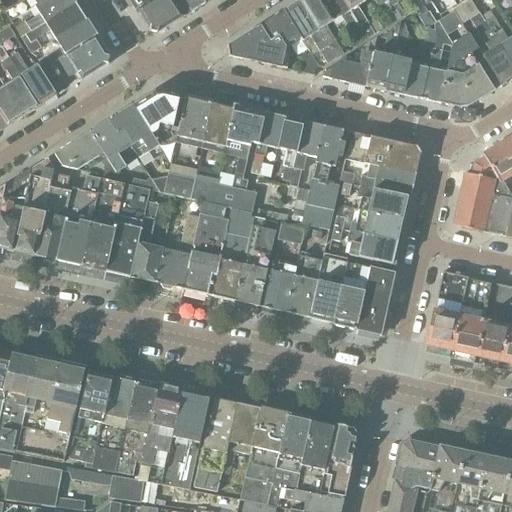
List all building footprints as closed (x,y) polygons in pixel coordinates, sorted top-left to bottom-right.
[(32,0),(36,6),(45,0),(8,0),(0,5),(0,17),(28,0),(32,0)] [(31,32),(75,5),(72,0),(45,0),(36,6),(34,7),(40,15),(25,24),(24,21),(13,28),(20,39),(31,32)] [(129,0),(136,12),(156,0),(129,0)] [(150,33),(157,35),(204,5),(201,0),(156,0),(136,12),(150,33)] [(303,0),(300,2),(336,60),(343,55),(326,26),(332,22),(318,0),(303,0)] [(358,28),(340,0),(318,0),(332,22),(340,17),(353,39),(346,44),(348,47),(353,49),(358,45),(358,44),(365,40),(358,28)] [(364,2),(362,0),(340,0),(358,28),(365,40),(381,30),(374,18),(366,23),(357,7),(364,2)] [(390,8),(384,0),(362,0),(364,2),(367,0),(373,0),(382,13),(389,26),(398,21),(390,8)] [(384,0),(390,8),(398,21),(404,16),(396,4),(398,3),(396,0),(384,0)] [(406,0),(418,18),(427,13),(418,0),(406,0)] [(283,12),(284,12),(301,39),(302,41),(309,37),(328,65),(336,60),(300,2),(299,2),(287,10),(287,9),(283,12)] [(55,39),(85,20),(75,5),(31,32),(20,39),(30,55),(41,48),(36,40),(50,31),(55,39)] [(511,38),(507,41),(489,11),(480,16),(491,34),(511,68),(511,38)] [(278,37),(285,48),(301,39),(284,12),(260,27),(269,42),(278,37)] [(511,79),(511,68),(491,34),(480,16),(478,14),(468,20),(489,51),(481,56),(500,87),(511,81),(511,80),(511,79)] [(65,56),(96,37),(85,20),(55,39),(65,56)] [(390,93),(403,96),(411,61),(401,59),(407,35),(402,21),(399,23),(384,92),(390,93)] [(427,101),(439,104),(446,69),(437,67),(442,45),(451,47),(451,45),(437,22),(433,24),(434,38),(432,49),(420,100),(425,101),(427,101)] [(374,53),(373,55),(366,88),(379,91),(384,92),(399,23),(378,36),(379,38),(387,40),(384,55),(374,53)] [(260,27),(227,47),(229,57),(281,69),(285,48),(278,37),(269,42),(260,27)] [(9,28),(0,33),(0,43),(0,44),(14,36),(9,28)] [(465,108),(493,91),(477,66),(460,76),(450,74),(452,64),(477,49),(468,36),(451,46),(446,69),(439,104),(460,109),(465,108)] [(59,95),(107,65),(109,58),(96,37),(65,56),(73,68),(65,73),(67,78),(64,80),(53,63),(43,69),(59,95)] [(411,61),(403,96),(415,98),(415,99),(420,100),(432,49),(434,38),(426,37),(420,64),(411,61)] [(366,88),(373,55),(374,53),(377,38),(357,50),(360,52),(358,62),(345,59),(323,72),(322,78),(366,88)] [(39,107),(56,97),(37,67),(29,72),(18,54),(10,59),(39,107)] [(299,58),(302,62),(314,70),(318,68),(310,54),(299,58)] [(39,107),(10,59),(1,64),(13,82),(4,88),(23,118),(39,107)] [(302,62),(300,73),(313,76),(314,70),(302,62)] [(23,118),(4,88),(0,90),(0,118),(6,128),(23,118)] [(155,92),(133,105),(151,134),(164,126),(178,128),(185,99),(179,97),(180,94),(163,91),(155,92)] [(185,98),(185,99),(178,128),(176,135),(175,143),(197,148),(201,148),(203,141),(211,104),(197,101),(198,98),(188,96),(187,99),(185,98)] [(225,146),(227,141),(234,109),(232,109),(230,105),(224,104),(221,107),(211,104),(203,141),(201,148),(224,154),(225,146)] [(133,105),(108,121),(117,136),(124,131),(133,146),(142,141),(149,152),(158,146),(151,134),(133,105)] [(242,180),(247,157),(258,112),(234,106),(234,109),(227,141),(240,144),(230,188),(244,191),(247,181),(242,180)] [(278,148),(284,118),(264,113),(255,154),(265,156),(268,146),(278,148)] [(294,163),(304,122),(284,118),(278,148),(287,150),(281,181),(289,183),(294,163)] [(108,121),(90,132),(104,154),(116,173),(126,167),(118,155),(133,146),(124,131),(117,136),(108,121)] [(316,157),(323,127),(304,122),(294,163),(289,183),(289,186),(297,188),(300,171),(303,172),(306,155),(316,157)] [(341,158),(347,132),(323,126),(323,127),(316,157),(309,191),(303,212),(303,213),(301,223),(300,225),(329,231),(339,186),(327,184),(331,168),(335,168),(337,157),(341,158)] [(78,171),(104,154),(90,132),(54,155),(62,168),(78,171)] [(415,176),(420,154),(415,148),(350,133),(344,160),(370,166),(415,176)] [(501,181),(511,174),(511,146),(508,140),(483,155),(484,158),(473,165),(471,175),(464,174),(453,226),(506,238),(511,209),(511,197),(509,194),(501,181)] [(50,187),(53,173),(53,171),(47,160),(31,170),(12,252),(34,256),(50,187)] [(189,200),(196,170),(189,169),(191,161),(187,161),(185,168),(169,164),(166,178),(163,194),(189,200)] [(253,163),(250,174),(259,176),(261,165),(253,163)] [(415,176),(370,166),(368,175),(363,174),(361,185),(410,196),(415,176)] [(197,167),(196,170),(189,200),(212,205),(216,185),(219,172),(197,167)] [(5,185),(0,210),(0,248),(12,252),(31,170),(5,185)] [(53,173),(50,187),(34,256),(41,258),(44,261),(51,263),(55,261),(56,261),(72,189),(71,189),(71,192),(66,191),(69,177),(53,173)] [(338,183),(342,184),(350,185),(352,176),(341,173),(338,183)] [(72,189),(56,261),(80,266),(95,200),(96,200),(100,180),(85,177),(82,192),(72,189)] [(166,178),(151,180),(159,193),(163,194),(166,178)] [(144,183),(143,190),(148,191),(153,192),(159,193),(151,180),(150,179),(144,183)] [(124,186),(100,180),(96,200),(95,200),(80,266),(105,272),(124,186)] [(348,197),(350,185),(342,184),(340,195),(348,197)] [(212,205),(230,209),(251,214),(286,222),(287,216),(252,208),(255,194),(244,191),(230,188),(216,185),(212,205)] [(410,196),(361,185),(358,196),(363,197),(360,210),(405,220),(410,196)] [(130,277),(142,217),(148,191),(143,190),(136,189),(124,186),(105,272),(130,277)] [(289,186),(287,196),(295,198),(297,188),(289,186)] [(293,209),(303,212),(309,191),(297,188),(295,198),(293,209)] [(150,204),(153,192),(148,191),(142,217),(130,277),(136,279),(136,278),(138,279),(140,282),(145,283),(148,281),(151,282),(158,246),(148,244),(157,205),(150,204)] [(212,297),(236,302),(246,257),(255,219),(250,218),(251,214),(230,209),(227,221),(220,259),(216,277),(212,297)] [(405,220),(360,210),(357,222),(352,221),(350,232),(400,243),(405,220)] [(290,221),(301,223),(303,213),(292,211),(290,221)] [(174,288),(183,290),(191,251),(198,218),(187,215),(178,252),(161,249),(154,282),(162,285),(164,288),(169,289),(173,287),(174,287),(174,288)] [(198,218),(191,251),(183,290),(207,296),(211,276),(216,277),(220,259),(227,221),(199,215),(198,218)] [(335,217),(332,229),(341,231),(344,219),(335,217)] [(274,232),(261,229),(263,221),(255,219),(246,257),(236,302),(259,307),(274,232)] [(304,229),(280,224),(276,241),(300,246),(304,229)] [(339,243),(341,231),(332,229),(330,241),(339,243)] [(349,256),(394,267),(400,243),(350,232),(347,243),(352,244),(349,256)] [(298,257),(295,269),(285,314),(309,319),(319,274),(321,262),(304,258),(305,254),(300,253),(299,257),(298,257)] [(319,274),(309,319),(332,324),(342,279),(345,264),(346,260),(322,254),(321,262),(319,274)] [(285,314),(295,269),(273,263),(262,308),(271,310),(270,313),(285,316),(285,314)] [(342,279),(332,324),(356,329),(369,269),(345,264),(342,279)] [(356,329),(379,335),(392,274),(369,269),(356,329)] [(450,352),(466,279),(441,273),(433,311),(433,312),(425,347),(427,347),(450,352)] [(475,357),(490,284),(466,279),(450,352),(475,357)] [(499,363),(511,304),(511,289),(490,284),(475,357),(499,363)] [(511,365),(511,304),(499,363),(511,365)] [(0,402),(0,403),(10,357),(0,354),(0,353),(0,402)] [(0,450),(15,454),(36,359),(11,353),(10,357),(0,403),(1,403),(0,406),(0,450)] [(36,359),(15,454),(39,459),(60,364),(36,359)] [(60,364),(39,459),(63,465),(85,369),(60,364)] [(92,468),(92,469),(113,375),(89,370),(69,459),(86,463),(85,467),(92,469),(92,468)] [(119,459),(123,442),(137,380),(113,375),(92,469),(116,474),(119,459)] [(126,452),(144,456),(160,386),(137,380),(123,442),(128,443),(126,452)] [(156,485),(163,487),(185,392),(160,386),(144,456),(138,482),(142,483),(156,485)] [(188,492),(210,397),(185,392),(163,487),(188,492)] [(237,403),(214,398),(198,469),(193,488),(217,493),(221,474),(227,451),(237,403)] [(237,403),(227,451),(250,456),(260,408),(237,403)] [(260,408),(250,456),(244,479),(252,481),(249,491),(242,490),(239,502),(244,502),(267,507),(270,496),(254,492),(256,482),(272,486),(274,478),(276,471),(288,415),(260,408)] [(288,415),(276,471),(299,476),(303,460),(312,420),(288,415)] [(312,420),(303,460),(315,463),(312,476),(323,478),(335,425),(312,420)] [(335,425),(323,478),(322,484),(319,493),(342,497),(350,462),(352,452),(353,452),(356,435),(352,429),(339,426),(335,425)] [(437,448),(408,442),(402,446),(397,468),(398,468),(395,482),(394,482),(386,511),(424,511),(429,490),(439,448),(437,447),(437,448)] [(424,511),(449,511),(451,505),(463,453),(439,448),(429,490),(424,511)] [(451,505),(449,511),(475,511),(478,501),(488,458),(463,453),(451,505)] [(0,470),(9,472),(11,462),(12,462),(12,458),(0,455),(0,470)] [(478,501),(475,511),(499,511),(511,463),(488,458),(478,501)] [(119,459),(116,474),(133,477),(136,463),(119,459)] [(45,491),(57,493),(61,471),(12,462),(11,462),(9,472),(7,484),(33,489),(45,491)] [(511,511),(511,463),(499,511),(511,511)] [(139,504),(139,503),(142,483),(138,482),(110,478),(107,499),(139,504)] [(156,485),(142,483),(139,503),(153,505),(154,499),(156,485)] [(33,489),(7,484),(4,501),(31,505),(33,489)] [(270,496),(267,507),(275,508),(277,508),(278,501),(280,490),(272,488),(271,488),(270,496)] [(45,491),(33,489),(31,505),(43,506),(45,491)] [(45,491),(43,506),(55,508),(56,498),(57,493),(45,491)] [(304,505),(302,511),(339,511),(340,506),(341,506),(342,501),(285,491),(282,501),(304,505)] [(274,511),(275,508),(267,507),(244,502),(243,505),(242,511),(274,511)] [(109,511),(111,503),(98,511),(109,511)] [(119,511),(121,504),(111,503),(109,511),(119,511)]
